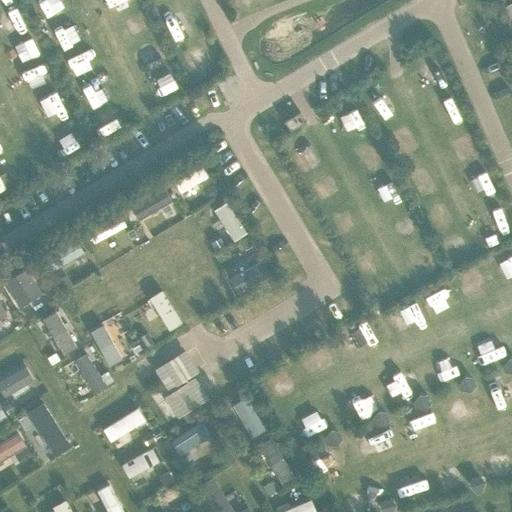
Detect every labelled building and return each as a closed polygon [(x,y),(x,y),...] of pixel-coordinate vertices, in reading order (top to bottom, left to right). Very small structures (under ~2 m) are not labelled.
[(306,121),(301,113),(285,122),(291,131),(306,121)] [(181,193),(207,177),(200,165),(174,181),(181,193)] [(210,197),(218,192),(212,183),(205,188),(210,197)] [(138,220),(171,201),(163,189),(131,207),(138,220)] [(95,243),(126,225),(120,214),(88,231),(95,243)] [(132,228),(126,232),(130,239),(136,235),(132,228)] [(83,252),(75,239),(45,257),(53,270),(83,252)] [(185,380),(198,371),(186,351),(155,370),(168,391),(172,388),(174,392),(164,398),(178,418),(208,399),(196,378),(187,384),(185,380)]
